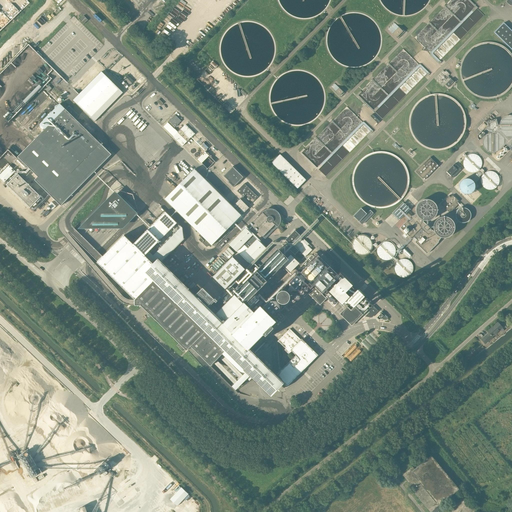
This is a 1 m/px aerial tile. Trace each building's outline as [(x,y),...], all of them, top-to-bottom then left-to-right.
[(399,27),(398,26),(394,22),(388,29),(392,33),(399,27)] [(511,30),(504,23),(495,31),(494,32),(511,49),(511,30)] [(398,26),(399,27),(403,31),(397,38),(398,38),(405,31),(399,25),(398,26)] [(397,38),(403,31),(399,27),(392,33),(397,38)] [(445,84),(451,79),(448,76),(450,74),(446,70),(445,72),(443,70),(436,77),(438,78),(437,80),(441,83),(442,82),(445,84)] [(95,120),(100,116),(123,93),(102,71),(79,94),(79,95),(73,100),(95,121),(95,120)] [(124,78),(130,85),(134,81),(128,75),(124,78)] [(448,87),(454,82),(451,79),(445,84),(448,87)] [(0,96),(0,99),(16,114),(18,111),(1,95),(0,96)] [(61,206),(112,154),(75,119),(79,115),(69,105),(18,157),(38,177),(34,180),(61,206)] [(182,120),(176,114),(169,122),(175,128),(182,120)] [(511,115),(510,115),(509,115),(508,115),(507,115),(506,116),(505,116),(504,117),(503,117),(502,118),(502,119),(501,120),(500,122),(500,124),(500,125),(498,125),(496,119),(488,121),(486,129),(492,131),(492,132),(491,133),(490,133),(489,133),(488,134),(487,134),(486,135),(485,136),(484,137),(484,138),(483,140),(482,141),(483,144),(483,146),(484,147),(484,148),(485,149),(486,150),(487,151),(489,152),(490,153),(491,153),(492,153),(493,153),(494,153),(495,153),(497,152),(498,151),(501,149),(503,147),(506,144),(509,147),(511,143),(511,139),(511,138),(511,137),(511,115)] [(376,118),(374,120),(381,127),(383,125),(376,118)] [(183,145),(187,142),(192,137),(195,133),(186,124),(174,136),(183,145)] [(198,159),(199,159),(202,162),(210,155),(206,151),(198,159)] [(280,154),(279,154),(272,162),(272,163),(297,188),(298,188),(306,181),(306,180),(305,179),(280,154)] [(482,164),(482,162),(481,160),(480,158),(479,157),(477,156),(475,155),(474,154),(472,154),(470,154),(468,155),(467,156),(466,157),(464,158),(464,160),(463,162),(463,164),(463,165),(464,167),(464,169),(465,170),(467,171),(468,172),(470,173),(472,173),(474,173),(476,172),(477,172),(479,171),(480,169),(481,167),(482,166),(482,164)] [(416,172),(424,180),(438,166),(430,157),(416,172)] [(455,163),(447,172),(453,178),(461,170),(461,169),(455,163)] [(0,177),(4,182),(15,171),(9,165),(0,174),(0,177)] [(233,187),(244,177),(233,166),(223,176),(228,181),(228,182),(233,187)] [(197,169),(168,199),(192,223),(197,228),(212,243),(214,245),(244,215),(226,197),(215,187),(197,169)] [(500,181),(500,179),(499,177),(498,175),(497,174),(495,172),(493,171),(491,171),(490,171),(488,171),(486,172),(484,173),(483,174),(482,176),(481,178),(481,179),(481,181),(481,183),(481,185),(483,187),(484,188),(485,189),(487,190),(489,191),(491,191),(493,190),(494,190),(496,189),(498,188),(499,186),(499,185),(500,183),(500,181)] [(17,173),(6,185),(30,208),(41,197),(17,173)] [(476,187),(476,185),(475,184),(474,182),(473,181),(472,180),(471,179),(470,179),(468,178),(466,178),(464,179),(463,180),(461,181),(460,182),(459,183),(459,185),(459,187),(459,188),(459,190),(460,192),(461,193),(462,194),(464,195),(465,195),(467,195),(469,195),(470,195),(472,194),(473,193),(474,192),(475,190),(476,189),(476,187)] [(254,201),(258,197),(244,183),(237,191),(243,197),(247,194),(254,201)] [(441,204),(449,212),(450,212),(450,213),(450,212),(458,204),(457,203),(458,201),(459,201),(458,201),(458,200),(453,195),(452,195),(451,197),(449,195),(441,203),(441,204)] [(104,210),(104,211),(128,211),(128,210),(130,210),(116,196),(102,210),(104,210)] [(127,290),(136,299),(136,300),(136,304),(141,304),(142,304),(147,309),(147,310),(151,314),(150,315),(152,316),(179,343),(177,345),(183,351),(185,349),(186,348),(187,350),(188,348),(189,346),(191,345),(210,364),(225,349),(258,381),(270,369),(269,367),(268,368),(264,363),(263,362),(258,358),(258,357),(257,356),(257,357),(252,352),(253,352),(252,351),(251,351),(249,348),(257,340),(263,345),(261,347),(264,350),(269,345),(266,342),(268,340),(263,334),(264,333),(266,335),(284,316),(278,310),(280,308),(271,300),(270,302),(268,300),(256,313),(253,310),(265,297),(257,289),(265,281),(266,280),(258,273),(257,272),(254,274),(255,274),(254,275),(236,293),(231,298),(230,298),(219,310),(211,302),(214,300),(215,299),(203,287),(195,295),(193,293),(190,297),(203,310),(202,311),(184,293),(189,288),(189,287),(188,288),(184,284),(185,284),(184,283),(183,283),(179,279),(179,278),(178,277),(178,278),(173,273),(172,272),(167,268),(168,267),(167,266),(166,266),(161,262),(183,239),(182,227),(177,223),(177,222),(160,205),(166,211),(138,238),(133,233),(128,237),(125,234),(101,258),(98,261),(122,285),(123,285),(127,289),(127,290)] [(370,216),(361,208),(354,216),(362,224),(363,224),(370,217),(370,216)] [(276,227),(277,226),(277,225),(278,225),(278,224),(279,223),(279,222),(280,221),(280,220),(280,219),(280,218),(280,217),(279,216),(279,215),(278,214),(278,213),(277,213),(277,212),(276,211),(275,211),(275,210),(274,210),(273,210),(272,210),(271,209),(270,209),(269,209),(268,210),(267,210),(266,210),(265,211),(264,211),(263,212),(263,213),(262,213),(262,214),(261,215),(261,217),(259,216),(251,225),(264,238),(272,230),(272,229),(273,228),(274,228),(275,228),(275,227),(276,227)] [(438,241),(441,237),(439,236),(437,235),(435,234),(434,232),(434,231),(433,231),(429,227),(430,227),(427,224),(426,224),(423,221),(423,220),(421,219),(419,217),(417,215),(416,214),(416,213),(413,216),(412,216),(401,227),(401,228),(412,239),(413,239),(414,237),(417,240),(416,241),(415,241),(415,242),(427,253),(428,253),(438,242),(438,241)] [(246,227),(234,240),(229,244),(237,251),(249,239),(250,240),(255,236),(246,227)] [(300,235),(295,230),(285,240),(290,245),(300,235)] [(372,245),(372,244),(371,242),(371,240),(370,239),(369,237),(367,236),(366,235),(364,235),(362,234),(360,235),(359,235),(357,236),(356,237),(354,238),(353,240),(353,242),(353,243),(353,245),(353,247),(354,249),(355,250),(356,251),(358,252),(359,253),(361,253),(363,253),(365,253),(366,252),(368,252),(369,250),(370,249),(371,247),(372,245)] [(210,244),(212,243),(206,237),(205,239),(204,238),(203,240),(205,242),(209,246),(210,244)] [(254,243),(246,250),(257,260),(268,249),(256,237),(252,242),(254,243)] [(312,250),(311,249),(310,247),(309,246),(305,243),(304,241),(300,238),(300,237),(289,248),(302,261),(313,250),(312,250)] [(396,253),(397,251),(396,250),(396,248),(395,246),(394,245),(392,244),(391,243),(389,242),(387,242),(386,242),(384,242),(382,243),(381,244),(379,245),(378,247),(378,249),(377,250),(377,252),(378,254),(378,256),(379,257),(381,259),(382,260),(384,260),(386,261),(387,261),(389,261),(391,260),(393,259),(394,258),(395,257),(396,255),(396,253)] [(287,259),(279,251),(272,259),(275,262),(278,259),(291,272),(300,263),(291,255),(287,259)] [(303,263),(295,271),(308,283),(310,281),(316,287),(321,282),(320,280),(329,271),(312,254),(303,263)] [(230,284),(232,282),(245,268),(233,256),(232,257),(231,258),(216,273),(214,276),(213,276),(215,278),(216,278),(217,280),(222,284),(224,286),(226,288),(230,284)] [(413,270),(413,268),(413,266),(412,264),(412,263),(410,261),(409,260),(407,259),(405,259),(404,258),(402,259),(400,259),(398,260),(397,261),(396,262),(395,264),(394,266),(394,268),(394,269),(394,271),(395,273),(396,274),(397,276),(399,277),(401,277),(402,278),(404,278),(406,277),(408,277),(409,276),(411,275),(412,273),(413,271),(413,270)] [(293,279),(289,282),(298,291),(298,292),(303,296),(310,289),(306,284),(294,272),(290,276),(293,279)] [(271,276),(266,281),(273,288),(278,283),(271,276)] [(320,293),(326,299),(334,306),(338,302),(328,293),(329,291),(342,304),(350,296),(346,292),(353,285),(344,276),(338,283),(336,281),(334,281),(325,289),(320,293)] [(347,306),(344,309),(356,322),(368,310),(360,302),(365,296),(358,289),(348,300),(354,307),(351,310),(347,306)] [(288,302),(288,301),(289,301),(289,300),(290,299),(290,298),(290,297),(290,296),(290,295),(290,294),(289,293),(289,292),(288,291),(287,291),(286,290),(285,290),(284,290),(283,290),(282,290),(281,290),(280,290),(280,291),(279,291),(278,292),(278,293),(277,293),(277,294),(277,295),(277,296),(277,297),(277,298),(277,299),(278,300),(278,301),(279,302),(280,302),(281,303),(282,303),(283,303),(284,303),(285,303),(286,303),(287,302),(288,302)] [(371,310),(363,318),(364,318),(366,316),(372,317),(374,314),(375,314),(379,310),(374,305),(370,309),(371,310)] [(387,317),(381,311),(380,313),(381,314),(377,318),(379,320),(381,318),(382,319),(385,320),(386,320),(387,320),(387,319),(388,318),(387,317)] [(481,339),(485,344),(493,338),(492,337),(502,328),(497,322),(487,331),(488,333),(481,339)] [(289,363),(277,375),(287,385),(299,373),(298,372),(304,366),(304,367),(316,355),(304,343),(305,341),(303,339),(302,341),(290,329),(278,341),(286,349),(285,350),(288,353),(292,350),(297,355),(295,357),(295,358),(290,363),(289,363)] [(355,342),(341,355),(351,365),(365,351),(355,342)] [(12,455),(26,479),(37,473),(23,449),(12,455)] [(409,469),(402,474),(415,490),(413,492),(429,511),(436,511),(442,508),(439,504),(461,487),(452,476),(450,478),(431,455),(411,472),(409,469)] [(103,460),(95,466),(94,464),(91,467),(95,472),(96,471),(98,473),(108,466),(103,460)] [(189,494),(181,487),(170,499),(177,506),(189,494)]
